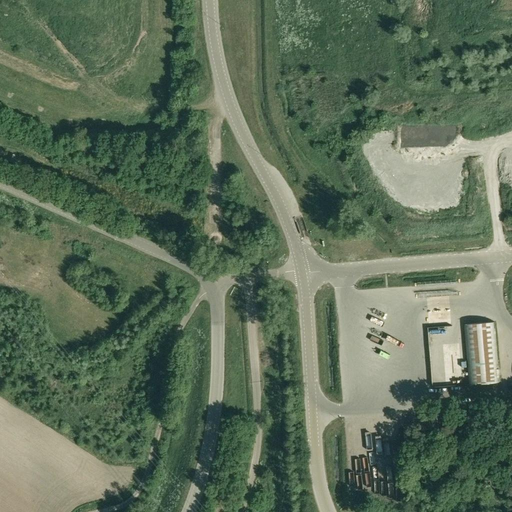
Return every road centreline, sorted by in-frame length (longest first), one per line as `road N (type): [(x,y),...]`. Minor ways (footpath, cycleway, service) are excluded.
road 1 (unclassified): [(212,290),(186,264),(0,181)]
road 2 (unclassified): [(241,511),(258,431),(246,282)]
road 3 (unclassified): [(189,511),(215,407),(212,290)]
road 4 (track): [(192,112),(138,116),(100,95),(21,0)]
